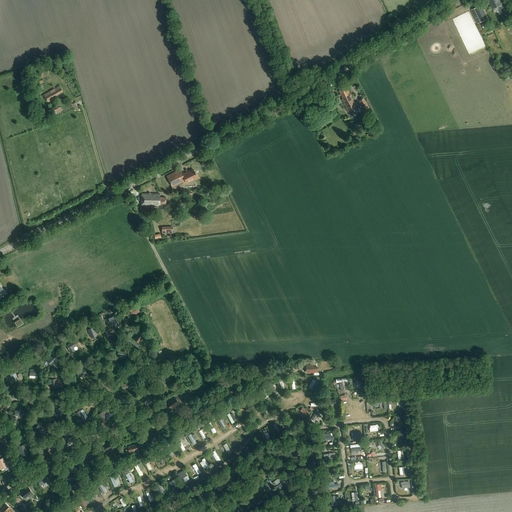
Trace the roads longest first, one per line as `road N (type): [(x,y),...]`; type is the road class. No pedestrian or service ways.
road 1 (unclassified): [(456,0),(302,95),(0,251)]
road 2 (unknown): [(124,188),(225,384),(244,387),(295,372)]
